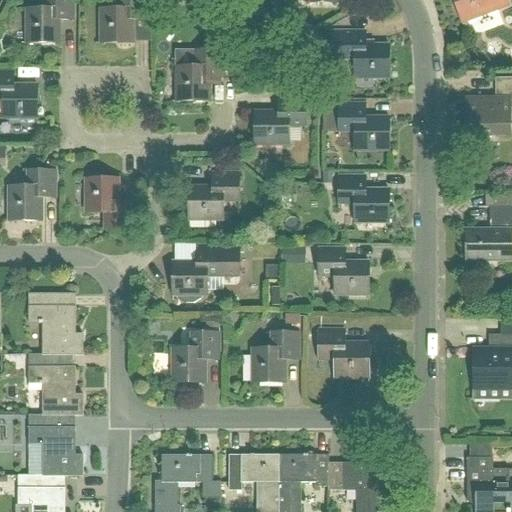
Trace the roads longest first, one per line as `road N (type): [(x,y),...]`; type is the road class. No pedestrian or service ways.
road 1 (residential): [(429,421),(423,53),(410,0)]
road 2 (residential): [(429,421),(123,425)]
road 3 (residential): [(144,143),(74,139),(74,79),(144,82)]
road 4 (residential): [(114,283),(149,253),(164,216),(156,144)]
road 5 (residential): [(123,425),(114,283)]
road 6 (residential): [(114,283),(99,265),(80,260),(0,257)]
